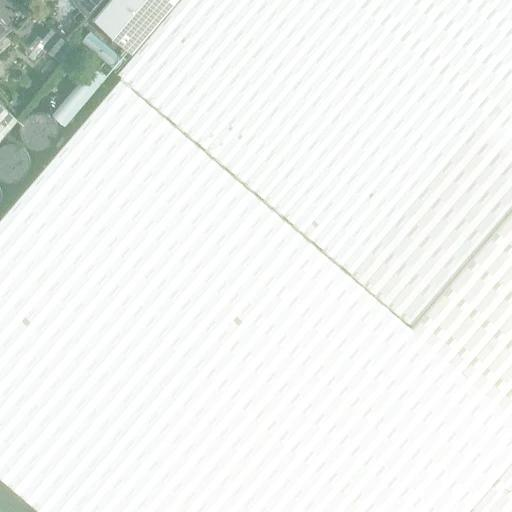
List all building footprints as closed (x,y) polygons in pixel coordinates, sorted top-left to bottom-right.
[(119,79),(0,217),(0,475),(41,511),(467,511),(477,501),(511,460),(511,412),(461,369),(511,308),(511,0),(182,0),(135,56),(133,59),(117,77),(119,79)] [(75,0),(76,2),(88,17),(102,0),(75,0)] [(112,0),(94,21),(135,56),(182,0),(112,0)] [(0,21),(0,38),(9,31),(0,21)] [(43,27),(37,34),(47,43),(67,60),(73,52),(75,50),(45,24),(43,27)] [(37,34),(22,51),(33,60),(47,43),(37,34)] [(90,34),(81,44),(109,68),(118,58),(90,34)] [(105,78),(92,68),(52,119),(63,128),(105,78)] [(0,144),(18,124),(0,108),(0,144)] [(37,114),(31,115),(27,119),(23,123),(22,128),(22,134),(23,139),(27,143),(31,147),(37,149),(43,148),(49,146),(53,141),(56,136),(57,130),(55,124),(52,119),(47,116),(42,114),(37,114)] [(6,148),(0,150),(0,180),(1,181),(6,183),(11,184),(16,183),(22,180),(26,176),(29,170),(29,163),(27,157),(24,152),(18,149),(12,147),(6,148)] [(511,308),(461,369),(511,412),(511,308)] [(467,511),(511,511),(511,460),(477,501),(467,511)]
